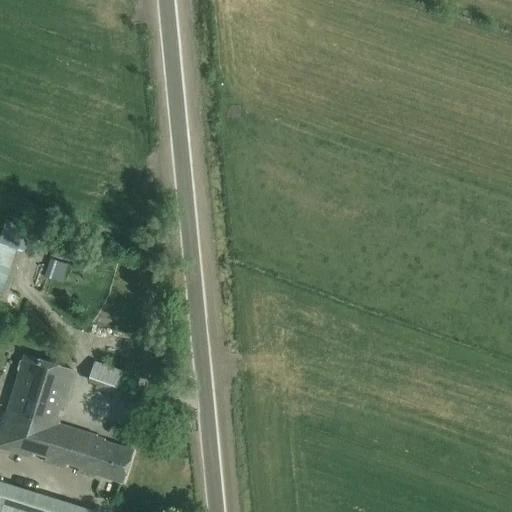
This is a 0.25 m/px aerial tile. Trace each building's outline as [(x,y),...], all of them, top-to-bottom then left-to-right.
[(0,301),(3,302),(22,248),(0,241),(0,301)] [(55,271),(59,262),(52,259),(48,268),(55,271)] [(121,483),(132,450),(96,439),(97,435),(57,422),(73,370),(25,355),(23,359),(20,360),(17,369),(19,372),(0,433),(0,447),(32,458),(35,453),(46,456),(45,463),(65,469),(68,463),(80,467),(79,473),(85,475),(86,472),(121,483)] [(130,399),(137,378),(95,362),(88,381),(95,383),(94,386),(130,399)] [(93,511),(0,481),(0,511),(93,511)]
